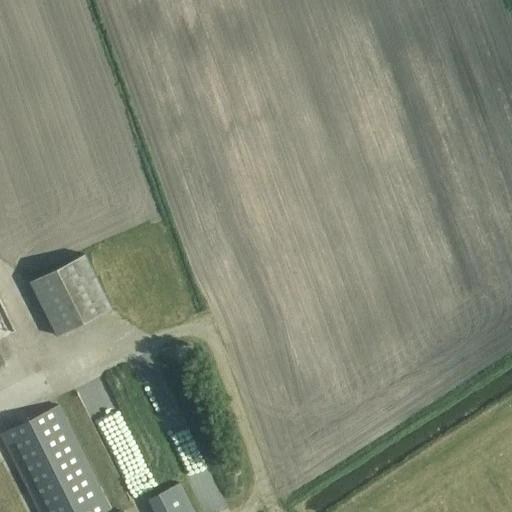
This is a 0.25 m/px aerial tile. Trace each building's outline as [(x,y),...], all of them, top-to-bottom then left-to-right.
[(30,281),(58,336),(112,309),(85,254),(30,281)] [(191,295),(171,306),(177,318),(197,308),(191,295)] [(150,398),(174,388),(157,347),(133,357),(150,398)] [(122,511),(104,511),(110,509),(59,405),(1,434),(40,511),(123,511),(122,511)] [(148,499),(155,511),(194,511),(180,483),(148,499)]
